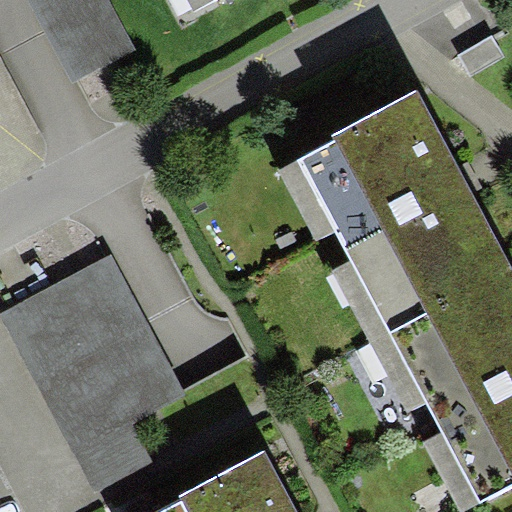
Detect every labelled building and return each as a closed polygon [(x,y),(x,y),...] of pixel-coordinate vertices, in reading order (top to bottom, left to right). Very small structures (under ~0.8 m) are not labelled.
[(110,0),(31,0),(73,82),(136,49),(110,0)] [(193,0),(201,14),(226,0),(193,0)] [(494,35),(460,54),(472,75),(506,56),(494,35)] [(417,95),(294,159),(480,511),(486,511),(511,498),(511,275),(461,178),(417,95)] [(106,260),(0,320),(0,330),(93,491),(144,462),(126,431),(185,397),(106,260)] [(297,511),(267,453),(153,511),(297,511)]
